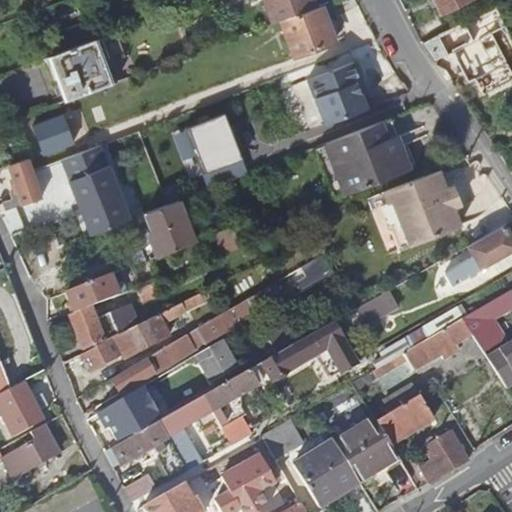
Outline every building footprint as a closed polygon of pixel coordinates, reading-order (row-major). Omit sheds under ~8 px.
[(311,0),(263,0),(273,24),(315,8),(311,0)] [(434,0),(442,14),(471,0),(434,0)] [(321,8),(281,23),(294,57),(333,42),(321,8)] [(505,26),(496,9),(425,43),(433,60),(505,26)] [(100,38),(50,57),(66,102),(116,82),(100,38)] [(511,51),(499,57),(511,87),(511,51)] [(327,125),(374,107),(363,80),(368,78),(361,60),(309,80),(327,125)] [(183,129),(201,176),(241,160),(223,114),(183,129)] [(399,145),(390,119),(380,123),(390,149),(399,145)] [(380,123),(324,144),(325,147),(344,194),(344,195),(409,170),(408,167),(401,149),(399,145),(390,149),(380,123)] [(88,236),(129,220),(100,147),(59,163),(88,236)] [(344,194),(325,147),(315,150),(334,198),(344,194)] [(401,149),(408,167),(414,165),(407,147),(401,149)] [(13,202),(0,206),(0,214),(41,199),(33,173),(28,160),(10,167),(17,191),(10,194),(13,202)] [(247,174),(241,160),(201,176),(207,190),(247,174)] [(439,169),(383,192),(387,202),(407,250),(461,224),(455,208),(447,188),(439,169)] [(454,185),(447,188),(455,208),(462,204),(454,185)] [(178,202),(144,214),(152,234),(148,236),(157,257),(194,242),(178,202)] [(407,250),(387,202),(380,205),(400,253),(407,250)] [(511,252),(511,238),(504,225),(467,247),(473,257),(445,273),(452,286),(511,252)] [(232,227),(213,235),(221,256),(239,249),(232,227)] [(324,254),(305,264),(314,282),(333,272),(324,254)] [(110,276),(66,294),(74,315),(89,309),(118,297),(110,276)] [(414,277),(372,301),(378,311),(420,288),(414,277)] [(156,282),(137,290),(142,302),(160,294),(156,282)] [(511,293),(511,291),(461,321),(471,337),(486,328),(481,320),(511,301),(511,293)] [(74,315),(69,317),(83,352),(98,346),(111,340),(135,328),(138,326),(129,306),(93,321),(89,309),(74,315)] [(169,311),(156,317),(158,321),(144,328),(154,348),(168,341),(161,326),(174,320),(169,311)] [(223,316),(206,325),(208,330),(213,327),(214,331),(223,326),(221,322),(225,320),(223,316)] [(260,329),(256,320),(238,330),(244,340),(260,329)] [(470,337),(459,321),(371,372),(375,379),(405,362),(411,371),(438,356),(442,362),(458,352),(455,346),(470,337)] [(334,323),(276,356),(261,365),(270,382),(319,354),(332,377),(357,362),(356,362),(334,323)] [(135,328),(111,340),(112,343),(80,359),(86,374),(119,357),(128,358),(140,352),(132,335),(137,333),(135,328)] [(195,357),(209,348),(204,340),(190,348),(195,357)] [(236,367),(221,341),(209,348),(195,357),(211,383),(236,367)] [(511,341),(484,358),(504,388),(511,383),(511,341)] [(162,351),(162,353),(166,359),(178,352),(174,344),(162,351)] [(162,353),(147,362),(155,375),(170,366),(166,359),(162,353)] [(356,362),(357,362),(359,366),(372,358),(370,354),(356,362)] [(155,375),(147,362),(146,361),(111,381),(119,396),(155,375)] [(0,395),(9,391),(0,368),(0,395)] [(256,387),(248,371),(203,397),(211,412),(231,401),(256,387)] [(278,384),(270,389),(281,411),(291,406),(278,384)] [(31,402),(22,385),(9,391),(0,395),(0,413),(13,438),(41,423),(36,412),(44,408),(39,398),(31,402)] [(137,392),(100,414),(110,431),(103,435),(112,449),(129,439),(126,434),(157,416),(155,411),(150,414),(137,392)] [(432,420),(418,396),(374,422),(389,446),(432,420)] [(211,412),(203,397),(158,423),(166,438),(195,422),(199,431),(216,421),(215,418),(211,412)] [(234,407),(231,401),(211,412),(215,418),(234,407)] [(241,418),(234,407),(215,418),(216,421),(221,430),(233,423),(241,418)] [(251,435),(241,418),(233,423),(239,435),(205,455),(208,460),(251,435)] [(389,446),(374,422),(372,418),(332,443),(359,485),(360,487),(383,473),(387,478),(403,468),(389,446)] [(112,449),(104,454),(113,468),(148,448),(167,483),(185,473),(178,460),(166,438),(158,423),(129,439),(112,449)] [(59,454),(43,426),(30,434),(34,443),(2,461),(12,480),(38,465),(43,463),(59,454)] [(260,436),(261,440),(274,461),(289,452),(276,428),(260,436)] [(443,453),(454,471),(467,463),(448,432),(422,448),(429,461),(443,453)] [(19,440),(0,450),(0,461),(1,461),(0,458),(5,455),(8,451),(21,444),(19,440)] [(359,485),(332,443),(331,441),(292,466),(318,510),(359,485)] [(197,450),(178,460),(185,473),(204,462),(197,450)] [(427,486),(454,471),(443,453),(429,461),(417,469),(427,486)] [(360,487),(364,492),(387,478),(383,473),(360,487)] [(198,483),(196,478),(186,483),(189,489),(198,483)] [(124,490),(131,504),(148,495),(140,481),(124,490)] [(182,485),(143,509),(145,511),(202,511),(195,498),(191,501),(182,485)]
